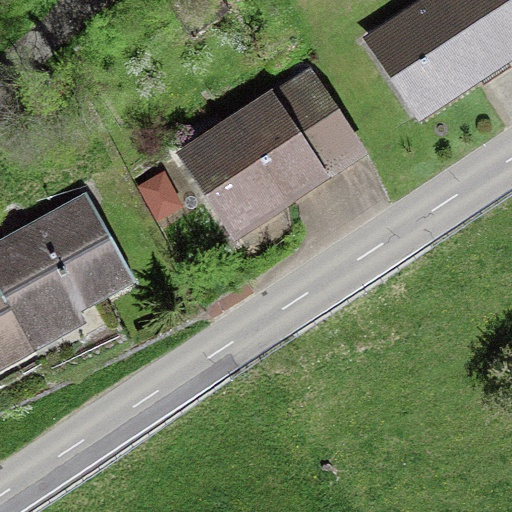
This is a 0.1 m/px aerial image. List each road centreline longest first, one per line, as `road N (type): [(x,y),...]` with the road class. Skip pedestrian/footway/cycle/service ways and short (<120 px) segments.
road 1 (tertiary): [(511,157),(0,495)]
road 2 (residential): [(0,88),(82,0)]
